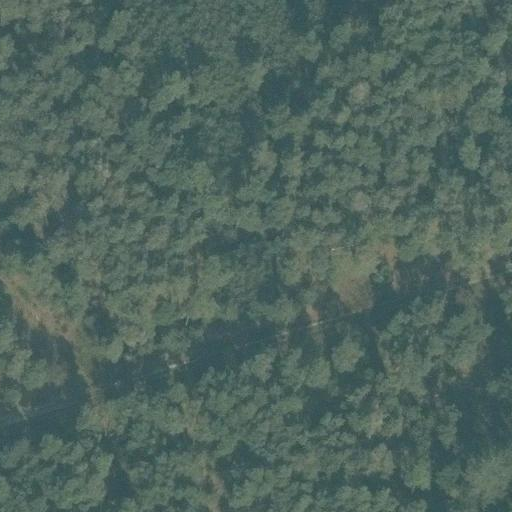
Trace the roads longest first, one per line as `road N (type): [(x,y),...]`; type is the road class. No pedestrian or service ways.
road 1 (track): [(0,441),(511,285)]
road 2 (track): [(0,289),(114,404)]
